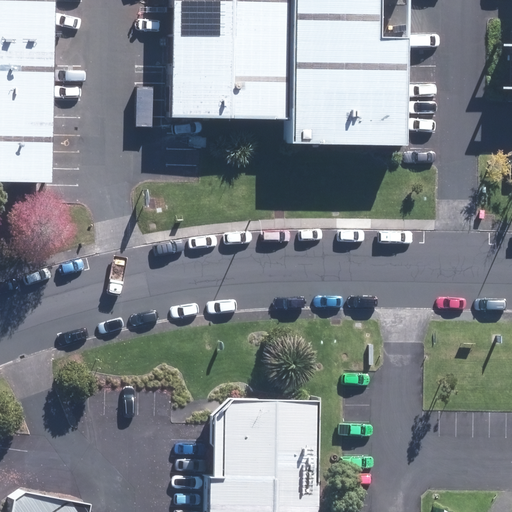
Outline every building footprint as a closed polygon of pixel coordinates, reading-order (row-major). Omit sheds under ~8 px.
[(0,0),(0,185),(45,187),(48,0),(0,0)] [(173,0),(172,121),(287,122),(288,0),(173,0)] [(292,0),(290,157),(405,159),(407,0),(292,0)] [(312,511),(313,400),(228,397),(203,420),(200,511),(312,511)] [(71,511),(67,506),(6,500),(4,511),(71,511)]
